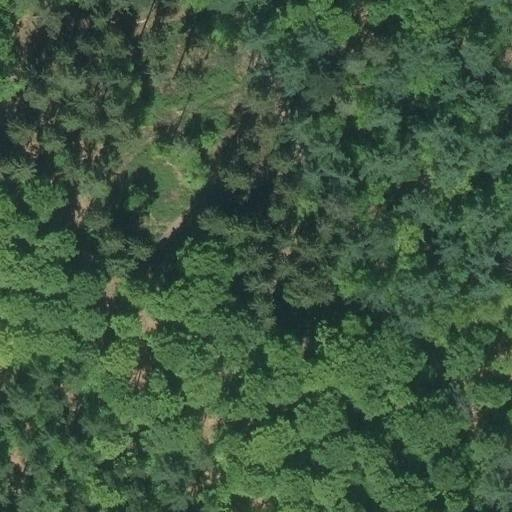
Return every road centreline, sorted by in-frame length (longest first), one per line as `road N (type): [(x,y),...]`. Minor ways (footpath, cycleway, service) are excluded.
road 1 (track): [(511,504),(324,188),(298,179),(247,179),(220,193),(147,267),(17,355)]
road 2 (track): [(324,188),(224,0)]
